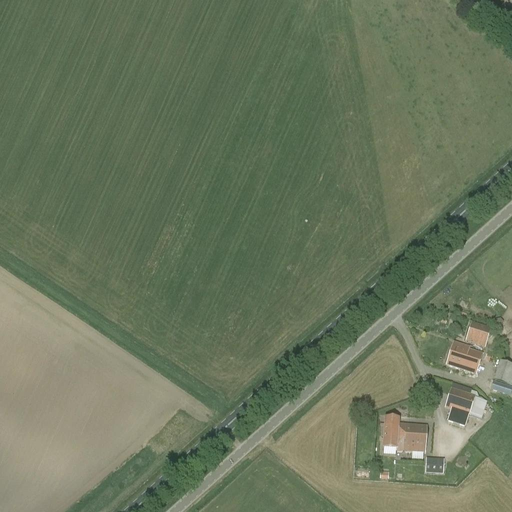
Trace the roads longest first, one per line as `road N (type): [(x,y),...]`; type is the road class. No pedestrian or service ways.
road 1 (primary): [(133,511),(511,167)]
road 2 (unclassified): [(175,511),(511,209)]
